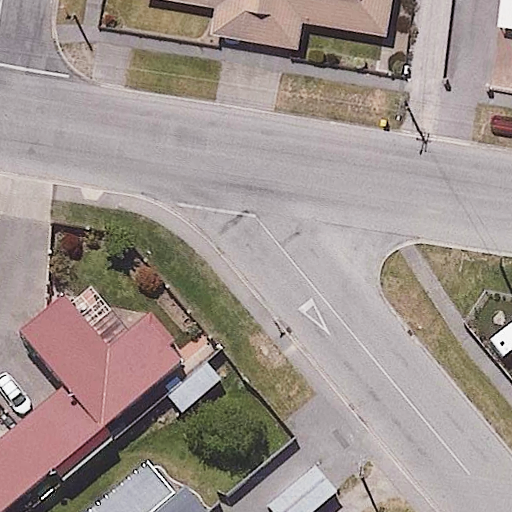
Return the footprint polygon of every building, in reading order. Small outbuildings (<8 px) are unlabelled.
[(213,0),(210,23),(299,38),(304,11),(392,26),(396,0),(213,0)] [(511,0),(499,0),(498,23),(511,23),(511,0)] [(0,511),(9,511),(181,366),(145,323),(111,353),(68,303),(27,338),(68,385),(0,443),(0,511)] [(208,511),(153,445),(73,511),(208,511)] [(318,511),(340,491),(305,455),(263,495),(279,511),(318,511)]
